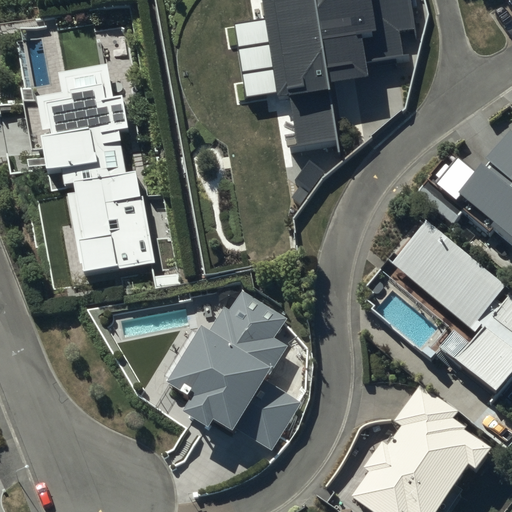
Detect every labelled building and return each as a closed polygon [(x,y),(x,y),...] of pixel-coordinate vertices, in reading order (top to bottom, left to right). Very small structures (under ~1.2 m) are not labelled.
[(261,0),(265,23),(236,27),(246,100),(289,93),(297,150),(338,144),(330,88),(370,82),(367,64),(404,58),(400,32),(413,30),(408,0),(261,0)] [(157,264),(147,197),(143,198),(140,172),(128,174),(122,132),(131,130),(126,97),(115,98),(110,65),(62,72),(65,93),(42,97),(47,132),(54,131),(55,136),(46,137),(53,189),(77,186),(79,195),(72,196),(79,245),(81,245),(86,274),(157,264)] [(511,140),(510,139),(472,185),(443,161),(429,177),(461,203),(466,196),(495,220),(490,227),(511,244),(511,140)] [(310,193),(324,173),(309,162),(294,182),(310,193)] [(484,329),(455,360),(498,395),(511,377),(511,295),(503,306),(497,301),(508,288),(427,223),(393,265),(473,330),(478,324),(484,329)] [(194,333),(165,379),(171,383),(169,386),(193,402),(185,415),(210,430),(215,422),(234,435),(237,430),(272,452),(303,404),(267,381),(287,348),(273,340),(286,319),(243,292),(230,312),(226,309),(210,334),(203,329),(198,336),(194,333)] [(459,412),(419,386),(394,423),(402,428),(391,445),(386,442),(373,462),(375,464),(354,497),(343,490),(332,507),(338,511),(438,511),(440,509),(444,511),(448,511),(463,491),(457,487),(470,467),(477,473),(493,449),(465,431),(466,429),(454,420),(459,412)]
